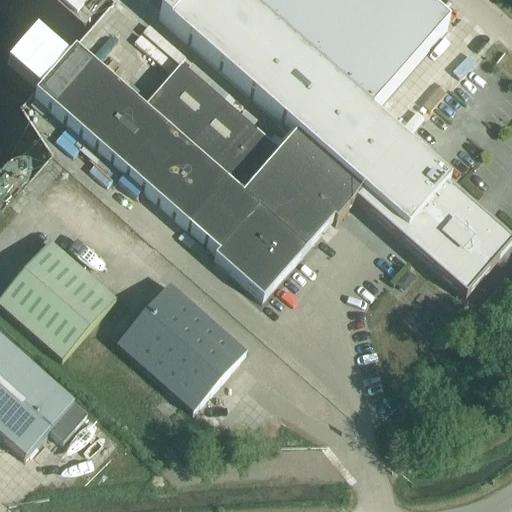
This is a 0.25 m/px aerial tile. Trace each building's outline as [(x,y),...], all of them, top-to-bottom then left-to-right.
[(295,143),(281,159),(180,70),(141,115),(73,56),(68,61),(38,95),(33,100),(256,295),(342,197),(463,302),(508,251),(398,155),(402,151),(228,0),(175,0),(157,21),(295,143)] [(475,58),(408,0),(230,0),(398,147),(475,58)] [(67,262),(87,270),(94,252),(74,244),(67,262)] [(0,313),(61,367),(115,306),(49,248),(0,303),(0,313)] [(169,292),(115,352),(191,419),(245,359),(169,292)] [(0,346),(0,443),(24,465),(48,438),(62,450),(86,422),(73,410),(0,346)]
